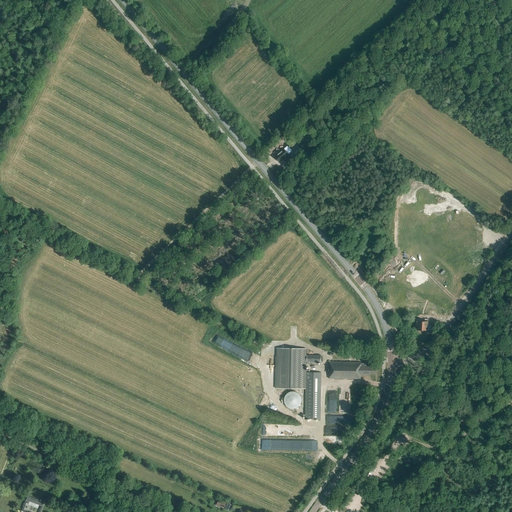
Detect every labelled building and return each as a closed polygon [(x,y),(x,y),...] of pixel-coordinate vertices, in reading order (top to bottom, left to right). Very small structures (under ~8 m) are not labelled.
[(323,118),(329,112),(326,109),(320,115),(323,118)] [(315,129),(319,125),(317,123),(320,121),(317,117),(309,125),(312,128),(313,127),(315,129)] [(289,149),(292,146),(290,143),(287,146),(288,147),(288,148),(287,147),(284,149),(275,157),(279,162),(288,154),(291,152),(289,149)] [(429,322),(429,320),(425,319),(425,322),(416,322),(416,326),(417,326),(417,330),(427,331),(431,331),(431,326),(429,326),(429,322)] [(233,356),(237,348),(220,339),(215,347),(233,356)] [(306,373),(307,349),(277,348),(276,356),(275,388),(306,389),(305,419),(320,420),(321,373),(306,373)] [(375,374),(375,368),(366,367),(367,364),(361,364),(361,363),(329,362),(329,379),(361,379),(361,375),(370,375),(370,374),(375,374)] [(350,412),(349,386),(340,386),(340,412),(350,412)] [(294,409),(295,409),(296,408),(297,408),(298,407),(299,406),(300,406),(300,405),(301,404),(301,403),(301,402),(301,400),(301,399),(301,398),(301,397),(300,396),(299,395),(298,394),(297,393),(296,392),(295,392),(294,392),(293,392),(292,392),(291,392),(289,393),(288,393),(287,394),(286,395),(285,396),(285,398),(284,398),(284,399),(284,401),(284,402),(284,403),(285,404),(286,405),(286,406),(287,407),(288,408),(290,409),(291,409),(292,409),(293,409),(294,409)] [(270,436),(308,436),(308,426),(270,426),(270,436)] [(42,507),(44,502),(27,496),(25,500),(42,507)] [(223,509),(226,503),(218,500),(216,506),(223,509)]
